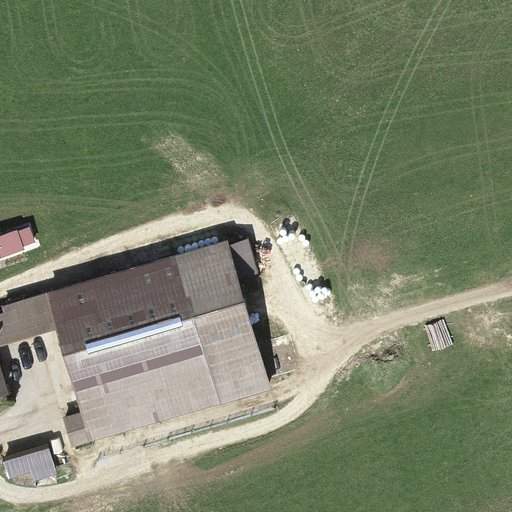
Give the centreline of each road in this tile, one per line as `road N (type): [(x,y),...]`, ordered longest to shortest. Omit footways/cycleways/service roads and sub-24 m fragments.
road 1 (track): [(0,484),(45,497),(277,424),(369,335),(511,296)]
road 2 (unknown): [(0,299),(161,240)]
